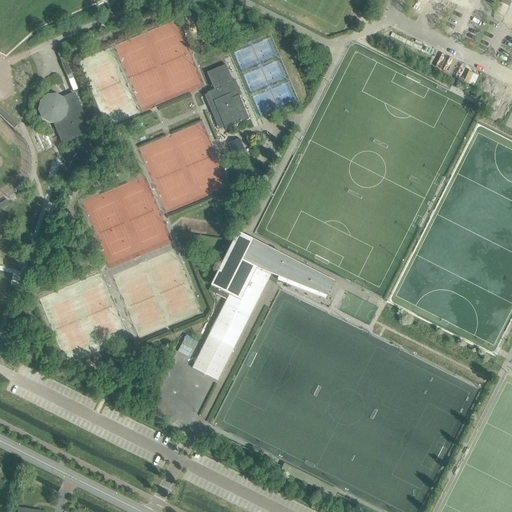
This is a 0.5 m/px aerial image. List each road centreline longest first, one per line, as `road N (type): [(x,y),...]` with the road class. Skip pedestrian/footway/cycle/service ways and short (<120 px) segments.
road 1 (unclassified): [(388,18),(339,48),(241,0)]
road 2 (tertiary): [(140,511),(0,440)]
road 3 (unclassified): [(388,18),(511,78)]
